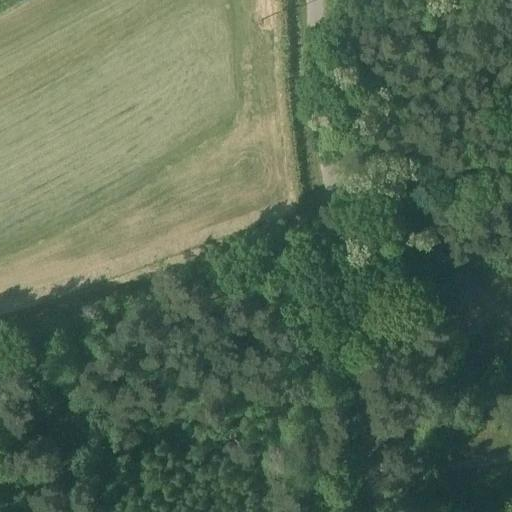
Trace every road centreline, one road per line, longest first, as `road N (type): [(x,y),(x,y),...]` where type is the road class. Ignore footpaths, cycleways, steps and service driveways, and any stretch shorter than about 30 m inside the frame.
road 1 (unclassified): [(380,511),(335,186)]
road 2 (unclassified): [(335,186),(322,0)]
road 3 (unclassified): [(335,186),(511,135)]
